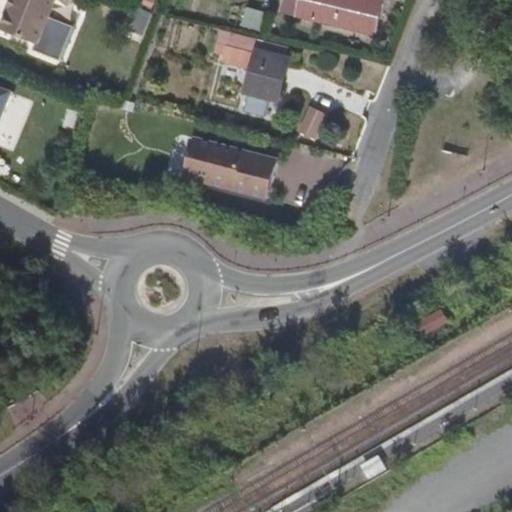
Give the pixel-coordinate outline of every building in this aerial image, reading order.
[(11,0),(9,6),(1,27),(38,41),(54,0),(11,0)] [(298,15),(302,0),(287,0),(285,12),(298,15)] [(384,1),(381,0),(302,0),(298,15),(377,34),(384,1)] [(142,38),(153,14),(135,6),(125,30),(142,38)] [(244,9),(242,28),(263,31),(265,11),(244,9)] [(246,52),(229,48),(225,63),(242,67),(246,52)] [(291,60),(258,51),(247,93),(278,100),(283,79),(287,80),(291,60)] [(0,122),(12,90),(0,85),(0,122)] [(78,130),(80,109),(66,108),(64,128),(78,130)] [(184,178),(268,201),(278,162),(194,140),(184,178)] [(444,309),(411,325),(418,340),(451,324),(444,309)]
